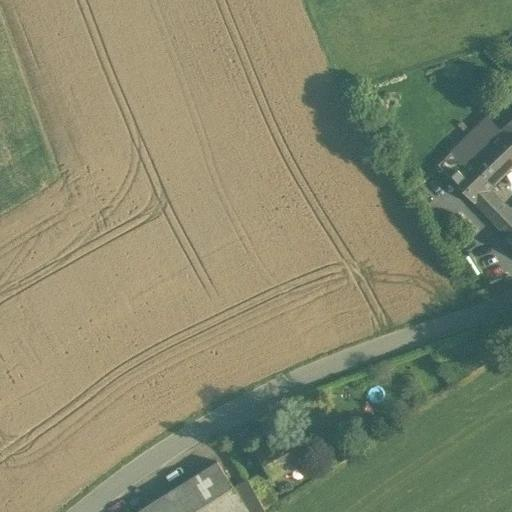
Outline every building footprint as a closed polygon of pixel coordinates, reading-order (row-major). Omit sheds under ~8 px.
[(488,117),(439,164),(450,177),(499,129),(488,117)] [(511,117),(500,129),(511,141),(511,117)] [(511,166),(511,141),(500,129),(499,129),(450,177),(451,177),(458,185),(474,202),(489,188),(511,166)] [(511,211),(510,210),(489,188),(474,202),(506,235),(511,229),(511,211)] [(290,426),(274,434),(275,436),(255,446),(272,478),(307,460),(290,426)] [(244,511),(247,510),(248,510),(234,488),(217,461),(136,511),(244,511)] [(278,502),(262,472),(248,480),(263,509),(278,502)] [(263,509),(248,480),(234,488),(248,510),(247,510),(248,511),(260,511),(264,510),(263,509)]
